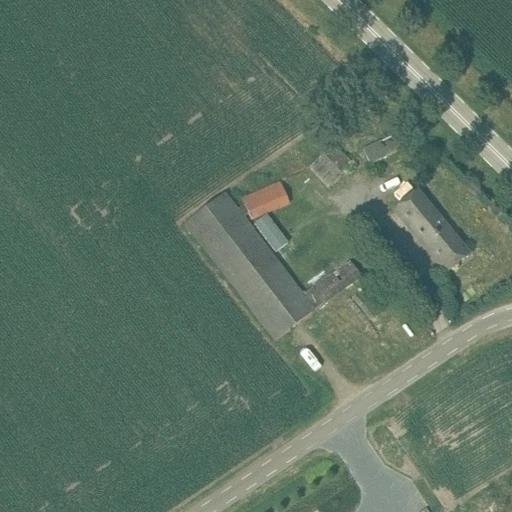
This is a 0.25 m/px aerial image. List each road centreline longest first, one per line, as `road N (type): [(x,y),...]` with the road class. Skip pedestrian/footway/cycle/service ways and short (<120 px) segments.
road 1 (unclassified): [(511,316),(467,334),(203,511)]
road 2 (primary): [(511,169),(338,0)]
